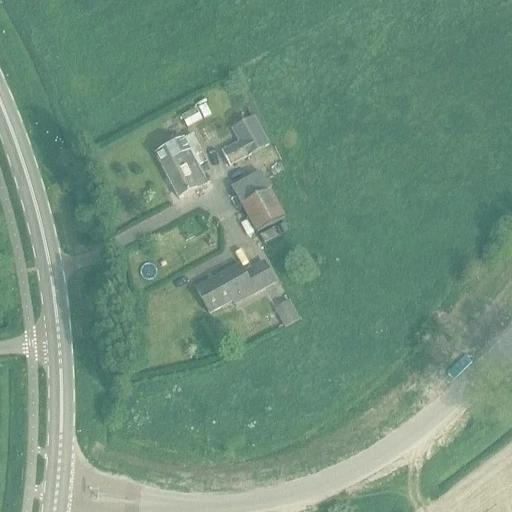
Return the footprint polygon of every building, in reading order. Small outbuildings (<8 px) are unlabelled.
[(222,152),(230,167),(270,145),(254,117),(231,130),(238,143),(222,152)] [(177,198),(204,183),(196,168),(204,163),(190,136),(154,156),(177,198)] [(229,188),(255,234),(282,219),(256,173),(229,188)] [(253,297),(274,286),(262,264),(242,275),(238,268),(195,291),(209,316),(251,294),(253,297)] [(274,309),(284,329),(300,320),(290,301),(274,309)]
